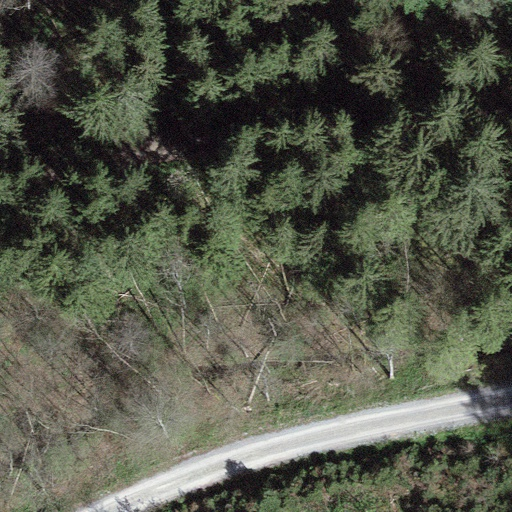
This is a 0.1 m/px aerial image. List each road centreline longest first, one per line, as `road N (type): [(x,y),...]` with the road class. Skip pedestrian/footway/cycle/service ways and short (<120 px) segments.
road 1 (track): [(511,119),(193,141),(43,163),(0,186)]
road 2 (track): [(102,511),(236,459),(511,401)]
